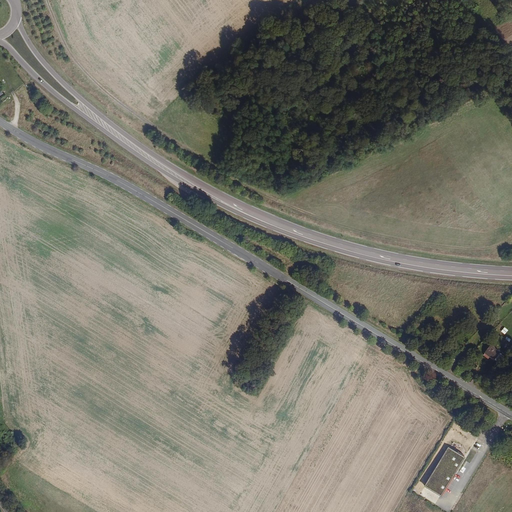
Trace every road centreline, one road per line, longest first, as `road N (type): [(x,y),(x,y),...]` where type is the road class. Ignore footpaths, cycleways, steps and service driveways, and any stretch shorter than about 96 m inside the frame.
road 1 (tertiary): [(511,416),(123,183),(0,120)]
road 2 (track): [(46,0),(67,46),(99,83),(278,203)]
road 3 (primary): [(511,273),(362,252),(212,195)]
road 4 (primary): [(212,195),(81,98),(41,60),(16,19)]
road 5 (primary): [(0,41),(118,142),(212,195)]
